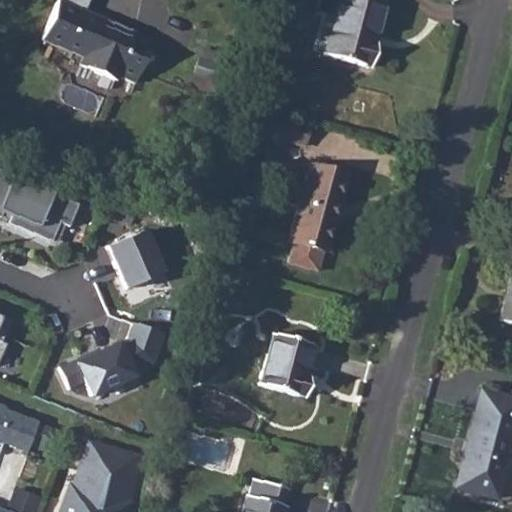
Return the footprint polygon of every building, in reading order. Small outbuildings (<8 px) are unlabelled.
[(98,25),(101,19),(55,0),(40,38),(82,56),(78,65),(113,79),(115,73),(134,82),(150,40),(132,33),(129,39),(98,25)] [(330,17),(320,55),(367,67),(374,43),(370,41),(380,0),(318,0),(315,13),(323,15),(330,17)] [(265,99),(297,110),(307,82),(275,71),(265,99)] [(270,119),(265,138),(278,141),(279,136),(282,122),(270,119)] [(290,244),(283,264),(315,274),(322,252),(324,253),(345,176),(307,165),(286,242),(290,244)] [(17,176),(0,168),(0,210),(8,214),(5,221),(50,239),(57,221),(67,225),(76,202),(16,178),(17,176)] [(143,231),(106,247),(125,290),(161,274),(143,231)] [(511,264),(497,322),(511,325),(511,264)] [(79,355),(78,351),(52,361),(60,383),(76,377),(82,392),(125,376),(123,373),(153,362),(162,332),(131,321),(126,337),(79,355)] [(268,335),(256,384),(303,396),(308,377),(299,374),(307,345),(268,335)] [(511,401),(479,393),(455,487),(494,497),(511,429),(511,401)] [(0,443),(22,451),(24,444),(40,450),(49,428),(32,422),(1,410),(2,409),(0,407),(0,443)] [(123,511),(125,502),(122,502),(128,473),(131,474),(135,456),(114,451),(87,441),(81,457),(83,458),(73,485),(71,484),(65,499),(62,498),(56,511),(123,511)] [(251,480),(241,511),(280,511),(286,489),(251,480)] [(16,485),(7,504),(23,511),(36,511),(43,497),(16,485)]
